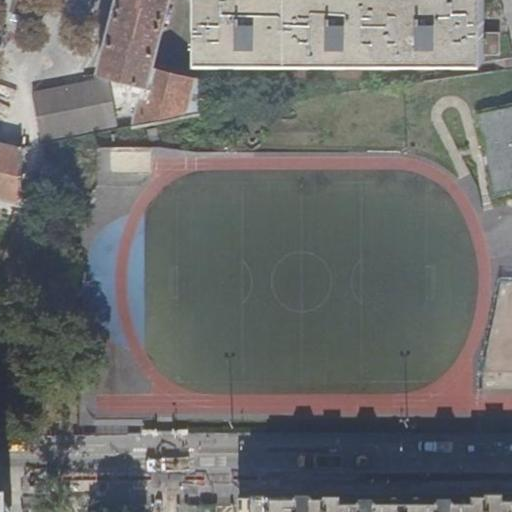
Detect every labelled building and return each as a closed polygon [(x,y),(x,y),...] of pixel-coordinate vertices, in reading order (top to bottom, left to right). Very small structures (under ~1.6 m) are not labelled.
[(0,0),(0,195),(24,202),(25,150),(0,144),(0,0)] [(36,0),(6,0),(1,21),(30,28),(36,0)] [(121,0),(102,73),(148,84),(150,84),(154,70),(172,0),(121,0)] [(508,57),(509,36),(493,36),(494,0),(200,0),(201,31),(198,31),(197,45),(201,46),(202,62),(493,61),(493,57),(508,57)] [(137,128),(209,114),(205,82),(154,70),(150,84),(148,84),(137,128)] [(511,109),(478,117),(487,156),(494,155),(496,166),(490,167),(496,194),(511,190),(511,109)] [(96,171),(150,173),(150,149),(97,147),(96,171)] [(494,155),(487,156),(490,167),(496,166),(494,155)] [(511,201),(483,208),(501,282),(511,279),(511,201)] [(511,280),(494,280),(494,355),(511,354),(511,280)]
